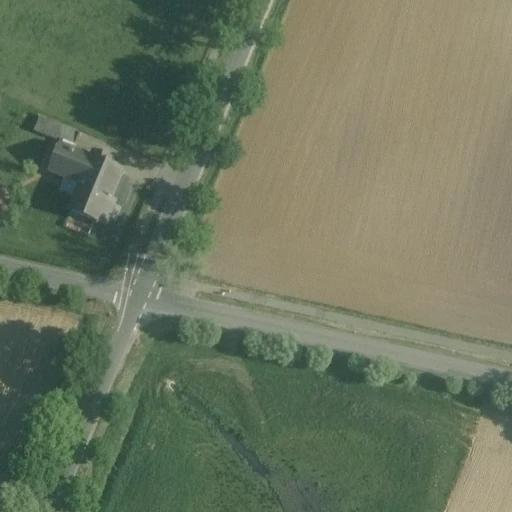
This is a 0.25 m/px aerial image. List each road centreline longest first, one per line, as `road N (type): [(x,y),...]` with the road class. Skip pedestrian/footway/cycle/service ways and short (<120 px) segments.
road 1 (unclassified): [(511,382),(135,298)]
road 2 (unclassified): [(135,298),(259,0)]
road 3 (unclassified): [(48,511),(135,298)]
road 4 (unclassified): [(135,298),(0,267)]
